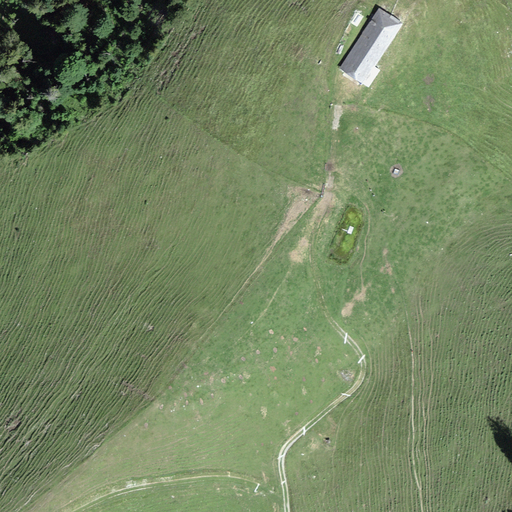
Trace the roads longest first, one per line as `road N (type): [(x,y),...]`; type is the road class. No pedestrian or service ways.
road 1 (track): [(325,104),(332,166),(309,252),(329,320),(357,348)]
road 2 (track): [(285,507),(260,486),(218,474),(125,487),(76,511)]
road 3 (track): [(357,348),(358,388),(288,443),(281,462),(285,507)]
